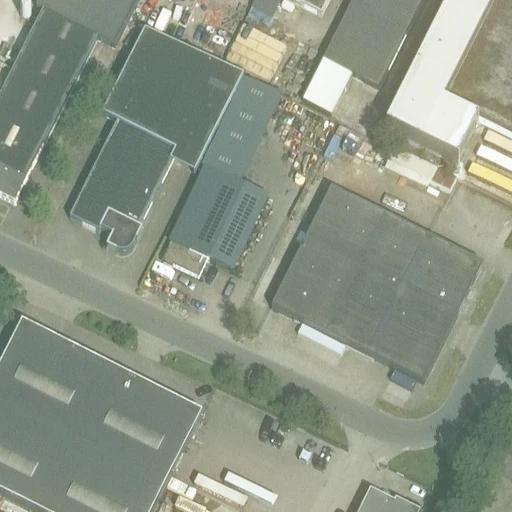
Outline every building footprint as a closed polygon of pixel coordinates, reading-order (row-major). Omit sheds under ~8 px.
[(0,112),(0,210),(17,218),(93,46),(115,56),(139,0),(47,0),(39,19),(41,20),(0,112)] [(283,0),(322,19),(331,0),(283,0)] [(355,0),(323,65),(352,79),(379,93),(425,0),(355,0)] [(511,0),(451,0),(385,132),(457,167),(478,125),(511,142),(511,0)] [(117,128),(70,222),(99,237),(101,233),(112,239),(107,251),(116,256),(120,257),(123,257),(127,257),(130,255),(133,252),(134,250),(137,244),(143,233),(139,232),(177,156),(200,168),(242,85),(145,36),(103,120),(117,128)] [(310,159),(319,164),(332,143),(322,137),(310,159)] [(233,275),(268,202),(205,172),(161,263),(198,281),(207,263),(233,275)] [(436,172),(429,186),(449,196),(456,182),(436,172)] [(424,387),(483,268),(331,193),(272,312),(325,339),(424,387)] [(0,496),(31,511),(154,511),(203,418),(22,326),(0,370),(0,496)] [(403,511),(370,495),(361,511),(410,511),(408,511),(403,511)]
